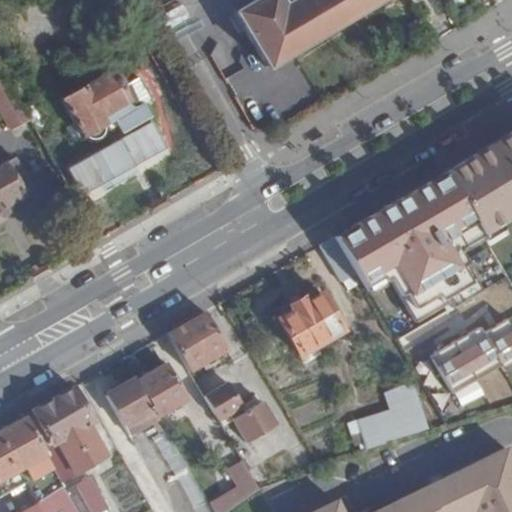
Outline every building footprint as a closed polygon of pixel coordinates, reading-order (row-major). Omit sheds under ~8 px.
[(289,0),(283,4),(280,0),(253,0),(237,10),(269,64),(377,0),(289,0)] [(110,120),(118,116),(136,105),(114,68),(65,97),(86,134),(93,137),(100,138),(109,132),(110,120)] [(0,100),(11,122),(30,111),(8,72),(0,76),(0,100)] [(136,105),(118,116),(128,132),(155,116),(146,100),(136,105)] [(0,162),(0,217),(2,216),(0,211),(4,208),(2,205),(10,201),(8,197),(22,191),(21,187),(29,182),(13,154),(8,157),(6,153),(0,155),(0,160),(1,162),(0,162)] [(342,283),(357,275),(339,236),(322,246),(342,283)] [(290,310),(279,317),(299,353),(340,330),(320,295),(307,302),(303,296),(287,305),(290,310)] [(230,351),(209,310),(171,330),(192,369),(209,361),(216,357),(230,351)] [(152,410),(155,415),(185,398),(165,361),(136,377),(152,410)] [(152,410),(136,377),(111,391),(103,396),(121,427),(152,410)] [(227,383),(204,397),(221,426),(231,420),(248,448),(280,430),(264,402),(244,413),(227,383)] [(24,414),(44,454),(57,446),(74,474),(106,456),(92,433),(98,429),(75,384),(24,414)] [(409,384),(382,391),(387,409),(348,419),(357,449),(422,431),(409,384)] [(44,511),(73,511),(44,454),(24,414),(0,427),(0,478),(22,467),(29,465),(34,474),(35,493),(41,506),(44,511)] [(511,511),(511,456),(508,448),(406,496),(409,503),(403,506),(400,499),(373,511),(343,511),(338,499),(310,511),(511,511)] [(210,501),(215,511),(223,511),(260,491),(242,459),(227,468),(237,486),(210,501)] [(0,493),(27,480),(22,467),(0,478),(0,493)] [(111,511),(96,484),(80,492),(89,511),(111,511)] [(409,503),(406,496),(400,499),(403,506),(409,503)]
